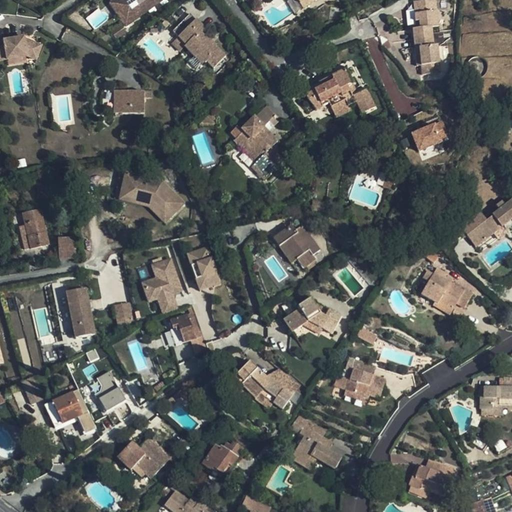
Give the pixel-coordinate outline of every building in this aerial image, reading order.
[(123,29),(163,0),(116,0),(113,2),(123,15),(116,19),(123,29)] [(422,61),(423,68),(424,77),(441,74),(438,48),(434,48),(432,29),(439,28),(435,1),(414,4),(417,31),(414,32),(417,62),(422,61)] [(123,15),(113,2),(107,7),(116,19),(123,15)] [(188,13),(173,31),(178,35),(193,17),(188,13)] [(200,54),(207,61),(214,68),(226,57),(210,40),(209,41),(201,33),(205,29),(196,21),(179,38),(186,46),(186,47),(196,58),(200,54)] [(124,35),(118,27),(108,34),(114,42),(124,35)] [(0,46),(0,60),(26,56),(36,60),(43,45),(24,36),(3,41),(4,46),(0,46)] [(202,65),(207,61),(200,54),(196,58),(202,65)] [(345,72),(302,92),(307,101),(314,110),(327,105),(329,108),(344,102),(347,108),(356,104),(361,115),(374,110),(365,92),(356,96),(345,72)] [(153,98),(152,91),(115,91),(115,114),(145,114),(145,98),(153,98)] [(344,102),(329,108),(333,117),(348,110),(347,108),(344,102)] [(273,168),(282,159),(272,148),(278,141),(264,127),(270,122),(274,126),(280,120),(267,107),(256,118),(254,117),(242,130),(243,132),(235,141),(243,149),(247,144),(261,158),(256,162),(252,167),(264,180),(275,169),(273,168)] [(200,124),(200,127),(215,128),(215,115),(211,114),(200,124)] [(417,150),(448,141),(442,120),(411,129),(417,150)] [(298,143),(293,150),(303,158),(308,151),(298,143)] [(247,144),(243,149),(256,162),(261,158),(247,144)] [(283,160),(282,159),(273,168),(275,169),(283,160)] [(372,159),(361,169),(366,175),(377,166),(372,159)] [(154,200),(170,214),(183,200),(160,179),(124,171),(121,187),(127,189),(127,195),(154,200)] [(164,220),(170,214),(154,200),(127,195),(127,189),(121,187),(118,198),(148,204),(164,220)] [(459,229),(464,236),(465,237),(467,236),(475,247),(501,227),(511,218),(511,201),(505,206),(502,202),(496,206),(499,211),(487,220),(481,213),(470,220),(459,229)] [(22,213),(25,226),(30,248),(30,249),(49,244),(41,209),(22,213)] [(30,248),(25,226),(19,227),(24,249),(30,248)] [(300,258),(297,260),(304,269),(316,260),(313,255),(321,250),(303,226),(296,230),(293,233),(289,227),(274,238),(280,247),(288,241),(300,258)] [(501,227),(475,247),(479,252),(505,233),(501,227)] [(73,238),(58,240),(59,258),(74,256),(73,238)] [(292,263),(297,260),(300,258),(288,241),(280,247),(292,263)] [(187,253),(200,291),(221,284),(208,246),(187,253)] [(440,256),(430,248),(424,256),(434,264),(440,256)] [(174,294),(182,293),(173,257),(151,262),(154,277),(141,281),(147,303),(158,300),(161,313),(178,309),(174,294)] [(437,267),(433,274),(429,281),(421,294),(435,302),(438,304),(441,300),(454,308),(456,304),(464,308),(472,294),(464,289),(463,290),(444,279),(447,273),(437,267)] [(429,281),(433,274),(428,270),(423,278),(429,281)] [(78,339),(80,338),(77,326),(83,325),(81,311),(89,309),(95,334),(97,334),(87,288),(68,292),(78,339)] [(320,313),(313,301),(311,298),(298,307),(299,308),(284,319),(293,332),(303,325),(309,321),(323,329),(332,334),(342,316),(329,309),(325,315),(320,313)] [(449,315),(454,308),(441,300),(438,304),(435,302),(434,305),(449,315)] [(116,305),(118,319),(134,316),(131,301),(116,305)] [(329,309),(313,301),(320,313),(325,315),(329,309)] [(456,305),(453,311),(461,315),(464,308),(456,305)] [(77,326),(80,338),(94,335),(95,334),(89,309),(81,311),(83,325),(77,326)] [(180,327),(185,342),(197,338),(188,314),(171,320),(174,329),(180,327)] [(120,328),(136,324),(134,316),(118,319),(120,328)] [(309,321),(303,325),(320,334),(323,329),(309,321)] [(174,329),(171,330),(177,345),(185,342),(180,327),(174,329)] [(377,337),(370,333),(366,340),(373,344),(377,337)] [(95,348),(86,353),(90,362),(99,358),(95,348)] [(365,373),(368,364),(349,358),(345,369),(350,370),(343,390),(346,390),(355,393),(356,391),(369,395),(380,399),(385,379),(373,375),(365,373)] [(273,384),(265,376),(250,361),(235,376),(256,396),(257,397),(261,394),(274,403),(283,409),(291,396),(273,384)] [(376,366),(368,364),(365,373),(373,375),(376,366)] [(299,386),(278,368),(276,370),(265,376),(273,384),(291,396),(299,386)] [(95,393),(106,411),(126,399),(109,370),(96,378),(102,388),(95,393)] [(28,391),(26,392),(32,405),(44,399),(34,377),(24,382),(28,391)] [(480,409),(481,409),(492,410),(492,408),(502,408),(511,407),(511,378),(504,378),(503,387),(481,387),(480,409)] [(355,393),(346,390),(344,396),(367,403),(369,395),(356,391),(355,393)] [(5,391),(0,393),(0,404),(9,400),(5,391)] [(70,421),(83,415),(73,393),(45,405),(53,422),(56,421),(59,426),(70,421)] [(257,397),(256,396),(255,399),(269,409),(274,403),(261,394),(257,397)] [(294,421),(304,427),(304,426),(323,436),(326,430),(299,414),(294,421)] [(86,422),(83,415),(70,421),(73,427),(86,422)] [(291,458),(305,467),(312,456),(317,459),(335,469),(342,457),(329,449),(324,447),(328,440),(323,436),(304,426),(304,427),(300,433),(304,436),(291,458)] [(150,479),(172,457),(149,437),(141,445),(143,447),(140,451),(138,449),(132,442),(122,453),(125,455),(120,460),(130,471),(132,469),(135,465),(145,474),(150,479)] [(324,447),(329,449),(333,442),(328,440),(324,447)] [(498,454),(507,449),(502,440),(492,445),(498,454)] [(213,471),(218,474),(221,476),(229,464),(232,466),(238,457),(237,456),(243,448),(234,442),(231,446),(227,444),(224,448),(221,446),(220,448),(216,445),(203,464),(213,471)] [(257,456),(266,462),(275,449),(274,448),(266,443),(257,456)] [(312,456),(305,467),(310,470),(317,459),(312,456)] [(429,459),(426,468),(438,473),(441,464),(429,459)] [(438,473),(426,468),(417,465),(409,485),(410,486),(420,490),(420,488),(430,492),(444,497),(451,480),(454,481),(456,474),(453,473),(455,469),(441,464),(438,473)] [(145,474),(135,465),(132,469),(142,478),(145,474)] [(214,480),(218,474),(213,471),(209,476),(214,480)] [(511,475),(503,479),(509,493),(511,492),(511,475)] [(420,490),(410,486),(409,491),(427,499),(430,492),(420,488),(420,490)] [(212,511),(205,506),(207,504),(202,501),(199,504),(199,503),(192,497),(188,501),(175,491),(164,505),(172,511),(212,511)] [(267,511),(271,505),(256,499),(251,510),(254,511),(267,511)] [(494,511),(497,511),(492,499),(477,505),(479,511),(494,511)]
